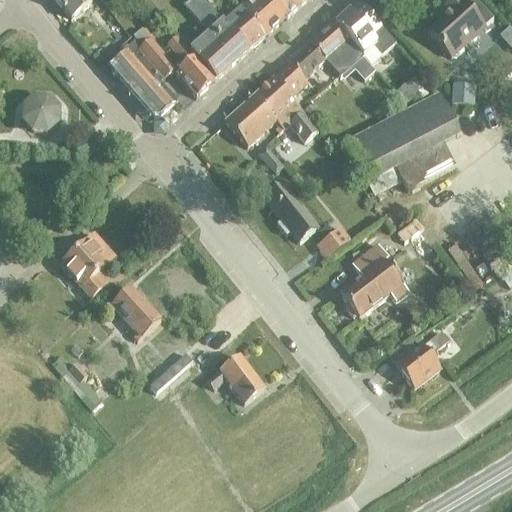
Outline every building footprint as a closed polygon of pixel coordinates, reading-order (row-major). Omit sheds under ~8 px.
[(89,8),(83,0),(52,0),(50,2),(68,25),(89,8)] [(196,48),(188,55),(214,86),(248,56),(236,42),(224,28),(212,14),(202,3),(199,0),(195,0),(183,10),(205,35),(196,43),(196,48)] [(205,0),(202,3),(212,14),(227,1),(225,0),(205,0)] [(256,0),(239,15),(263,43),(286,23),(266,0),(256,0)] [(266,0),(286,23),(309,3),(306,0),(266,0)] [(449,16),(427,36),(450,62),(484,32),(483,31),(491,23),(483,14),(475,22),(460,6),(454,0),(444,10),(449,16)] [(348,16),(334,28),(362,60),(361,60),(370,70),(394,48),(359,8),(349,16),(348,16)] [(239,15),(224,28),(236,42),(248,56),(263,43),(239,15)] [(334,28),(310,49),(324,65),(339,82),(362,61),(361,60),(362,60),(334,28)] [(108,72),(108,73),(149,122),(157,123),(172,111),(171,110),(175,107),(159,87),(161,85),(136,55),(149,44),(140,33),(131,41),(134,45),(125,53),(127,56),(122,60),(119,56),(105,68),(108,72)] [(176,42),(167,50),(177,63),(170,69),(174,74),(177,78),(174,80),(194,104),(214,86),(188,55),(177,41),(176,42)] [(149,44),(136,55),(161,85),(174,74),(149,44)] [(310,49),(272,84),(290,103),(306,89),(305,88),(306,85),(304,82),(324,65),(310,49)] [(96,52),(89,58),(97,68),(105,62),(96,52)] [(272,84),(252,102),(274,127),(281,134),(287,129),(284,125),(298,113),(290,103),(272,84)] [(409,86),(399,96),(407,105),(419,98),(409,86)] [(451,88),(449,108),(472,109),(474,89),(451,88)] [(441,151),(457,144),(437,100),(342,149),(361,189),(393,174),(404,198),(453,175),(441,151)] [(274,127),(252,102),(224,127),(246,152),(274,127)] [(54,129),(55,116),(46,106),(34,105),(24,114),(23,128),(31,137),(44,138),(54,129)] [(311,108),(301,117),(312,130),(322,121),(311,108)] [(298,113),(284,125),(287,129),(298,141),(303,147),(317,135),(312,130),(301,117),(298,113)] [(264,151),(255,159),(273,180),(282,173),(264,151)] [(300,248),(318,233),(308,221),(305,223),(279,191),(264,203),(281,225),(277,229),(286,240),(290,236),(300,248)] [(418,257),(428,249),(417,235),(421,232),(414,223),(395,238),(402,247),(408,243),(418,257)] [(327,229),(316,237),(322,244),(332,236),(327,229)] [(339,232),(314,251),(324,264),(349,245),(339,232)] [(92,282),(103,273),(108,268),(104,263),(109,258),(93,240),(60,270),(90,303),(102,293),(92,282)] [(387,263),(376,250),(351,270),(361,283),(339,300),(347,311),(345,313),(352,323),(355,321),(357,324),(389,300),(394,307),(407,297),(383,266),(387,263)] [(511,282),(509,278),(502,283),(509,292),(511,290),(511,282)] [(136,347),(159,326),(130,294),(110,312),(136,340),(133,343),(136,347)] [(429,361),(447,347),(441,339),(416,357),(409,347),(389,362),(397,373),(397,374),(412,395),(439,375),(429,361)] [(61,361),(51,370),(92,418),(102,409),(82,386),(88,382),(77,369),(71,373),(61,361)] [(243,410),(263,394),(239,363),(207,388),(213,396),(225,387),(243,410)]
